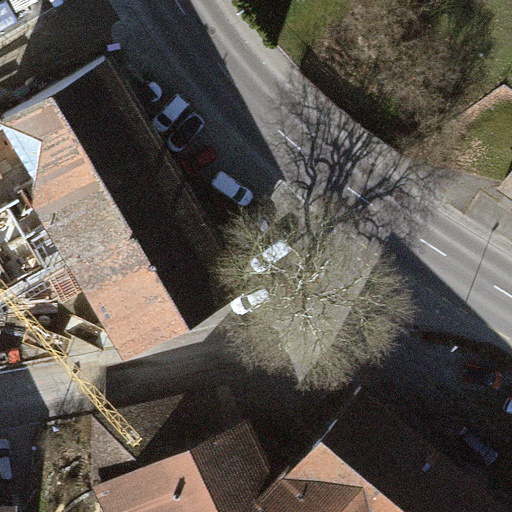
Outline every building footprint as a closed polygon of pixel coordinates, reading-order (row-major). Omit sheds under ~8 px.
[(0,125),(0,293),(81,247),(136,341),(238,281),(109,62),(0,125)] [(511,175),(503,188),(511,194),(511,175)] [(501,511),(367,399),(270,511),(501,511)] [(246,419),(101,486),(113,511),(242,511),(281,494),(246,419)] [(19,511),(20,499),(0,497),(0,511),(19,511)]
